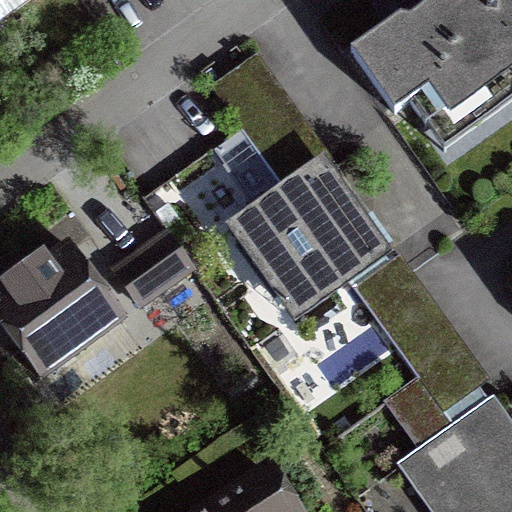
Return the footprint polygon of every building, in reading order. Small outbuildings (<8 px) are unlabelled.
[(511,0),(425,0),(423,10),(407,23),(397,21),(348,56),(392,118),(407,107),(422,129),(427,126),(442,128),(469,108),(483,111),(511,90),(511,0)] [(283,196),(319,171),(244,64),(207,90),(282,195),(283,196)] [(368,240),(319,171),(283,196),(232,232),(294,318),(344,283),(380,257),(368,240)] [(176,251),(189,242),(165,208),(152,217),(176,251)] [(115,275),(137,307),(188,271),(166,240),(115,275)] [(45,271),(39,262),(3,289),(9,297),(0,303),(0,326),(38,379),(116,322),(67,254),(45,271)] [(423,451),(451,432),(487,406),(380,257),(344,283),(416,383),(388,403),(423,451)] [(511,511),(511,441),(487,406),(451,432),(423,451),(401,468),(432,511),(511,511)] [(287,511),(265,477),(209,511),(287,511)]
